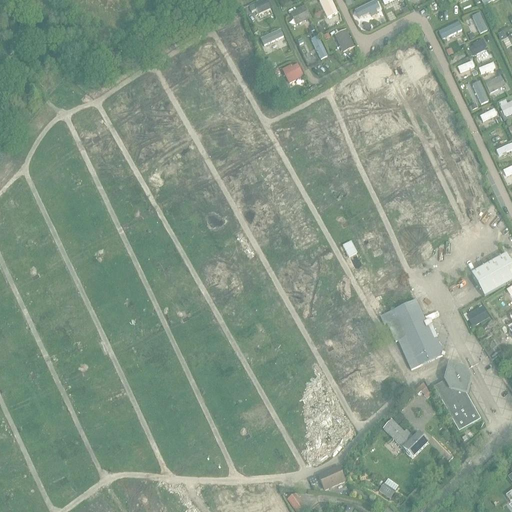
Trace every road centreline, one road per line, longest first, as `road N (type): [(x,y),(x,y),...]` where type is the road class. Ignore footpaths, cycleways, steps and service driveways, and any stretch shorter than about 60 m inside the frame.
road 1 (unknown): [(148,65),(59,122),(224,460),(226,473),(174,475)]
road 2 (unknown): [(174,475),(21,166)]
road 3 (unknown): [(148,65),(211,35),(264,124)]
road 4 (unknown): [(174,475),(101,475),(58,511)]
road 5 (unknown): [(53,511),(0,403)]
